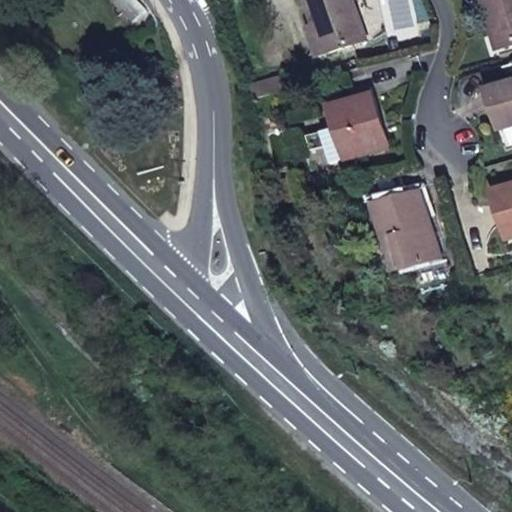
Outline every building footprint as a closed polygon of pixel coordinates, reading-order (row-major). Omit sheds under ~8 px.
[(147,10),(136,0),(117,0),(116,2),(134,22),(147,10)] [(307,0),(316,26),(317,26),(317,27),(321,25),(330,53),(367,40),(354,0),(307,0)] [(511,44),(511,0),(483,0),(498,49),(511,44)] [(330,53),(321,25),(317,27),(317,26),(316,26),(309,28),(318,57),(330,53)] [(282,78),(254,88),(259,100),(287,90),(282,78)] [(511,127),(511,83),(488,91),(501,131),(511,127)] [(391,148),(375,95),(332,108),(339,130),(348,160),(391,148)] [(348,160),(339,130),(324,135),(333,165),(348,160)] [(511,187),(495,193),(507,233),(511,231),(511,187)] [(443,259),(423,192),(376,206),(388,243),(398,240),(408,271),(443,259)] [(408,271),(398,240),(388,243),(397,273),(408,271)]
